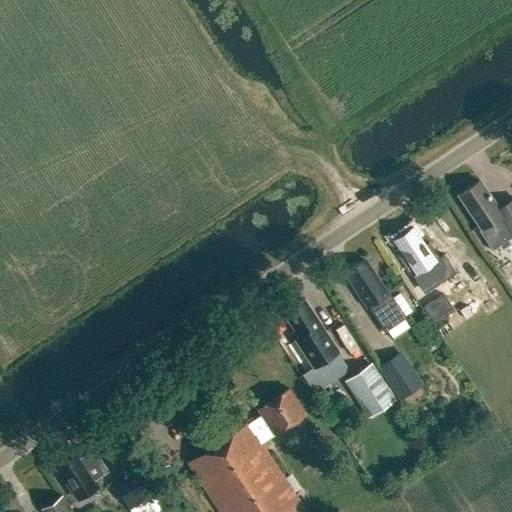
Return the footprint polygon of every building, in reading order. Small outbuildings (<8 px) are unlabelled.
[(511,201),(498,211),(479,182),(459,195),(481,229),(479,231),(491,250),(511,236),(510,234),(511,232),(511,201)] [(421,289),(436,279),(428,266),(434,262),(411,229),(395,240),(418,275),(413,278),(421,289)] [(386,293),(364,260),(345,273),(368,308),(369,307),(380,323),(386,333),(407,319),(400,309),(388,292),(386,293)] [(434,322),(454,309),(443,292),(423,305),(434,322)] [(316,368),(338,354),(303,302),(285,314),(301,338),(297,340),(316,368)] [(400,352),(378,366),(398,398),(421,384),(400,352)] [(370,419),(395,402),(370,366),(346,382),(370,419)] [(305,413),(289,389),(257,410),(262,416),(248,425),(188,464),(219,511),(306,511),(260,443),(305,413)] [(97,487),(93,481),(107,471),(93,450),(78,460),(72,450),(53,463),(78,500),(97,487)] [(133,465),(111,479),(130,509),(152,495),(133,465)] [(41,511),(71,511),(61,495),(40,509),(41,511)]
